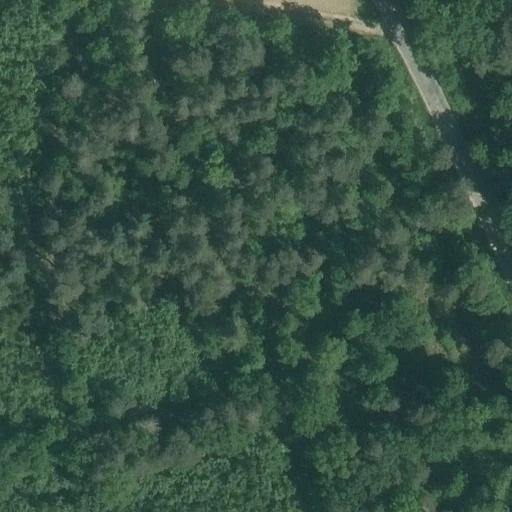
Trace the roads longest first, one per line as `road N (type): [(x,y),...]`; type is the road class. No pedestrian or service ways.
road 1 (tertiary): [(511,291),(384,0)]
road 2 (track): [(206,0),(401,34)]
